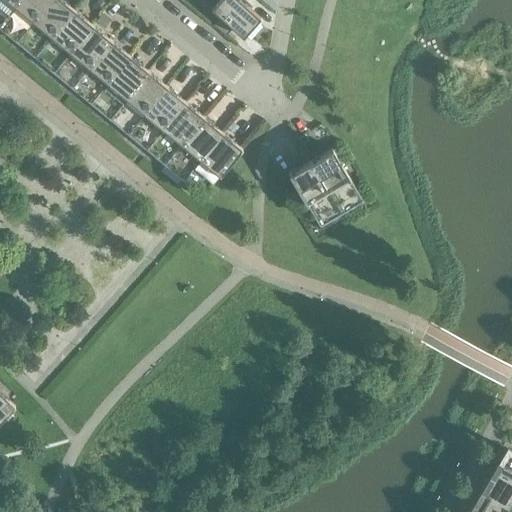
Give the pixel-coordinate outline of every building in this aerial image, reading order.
[(0,0),(0,22),(18,0),(0,0)] [(0,28),(16,41),(50,0),(18,0),(0,22),(0,28)] [(34,57),(74,9),(63,0),(50,0),(16,41),(34,57)] [(202,0),(220,16),(213,24),(225,34),(232,27),(242,36),(246,32),(250,36),(261,24),(257,20),(260,17),(241,0),(202,0)] [(53,72),(93,24),(74,9),(34,57),(53,72)] [(72,88),(111,39),(93,24),(53,72),(72,88)] [(90,103),(130,55),(111,39),(72,88),(90,103)] [(109,118),(149,70),(130,55),(90,103),(109,118)] [(127,134),(167,85),(149,70),(109,118),(127,134)] [(146,149),(186,101),(167,85),(127,134),(146,149)] [(164,164),(204,116),(186,101),(146,149),(164,164)] [(183,180),(223,132),(204,116),(164,164),(183,180)] [(242,147),(223,132),(183,180),(202,195),(242,147)] [(331,147),(310,159),(341,213),(363,200),(331,147)] [(341,213),(310,159),(288,172),(319,226),(341,213)] [(0,419),(15,405),(0,390),(0,419)] [(511,444),(503,440),(488,465),(494,469),(511,479),(511,444)] [(511,479),(494,469),(488,465),(476,486),(511,507),(511,479)] [(511,511),(511,507),(476,486),(464,507),(472,511),(511,511)]
